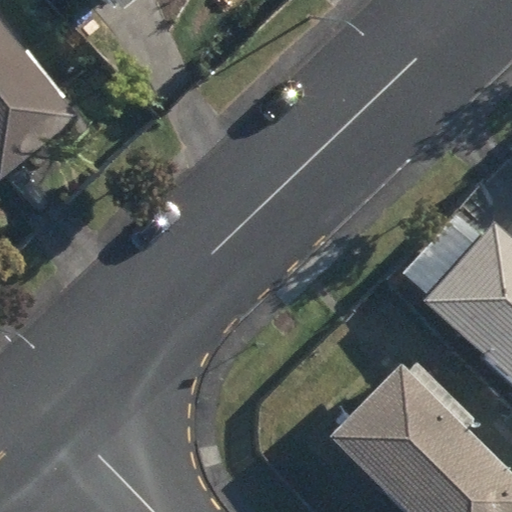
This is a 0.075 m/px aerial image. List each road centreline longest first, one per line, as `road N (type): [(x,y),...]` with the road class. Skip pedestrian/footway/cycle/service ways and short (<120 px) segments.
road 1 (residential): [(481,0),(60,407)]
road 2 (residential): [(60,407),(161,511)]
